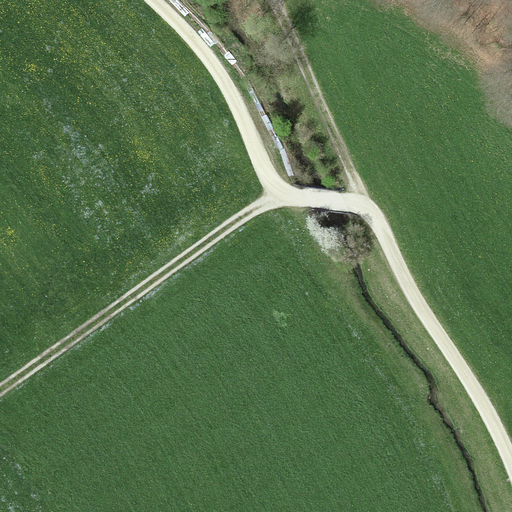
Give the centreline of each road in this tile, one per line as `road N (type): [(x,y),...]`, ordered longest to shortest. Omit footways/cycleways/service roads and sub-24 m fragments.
road 1 (track): [(0,387),(284,191)]
road 2 (track): [(364,201),(284,191),(228,80),(160,0)]
road 3 (track): [(511,459),(364,201)]
road 4 (track): [(273,0),(364,201)]
